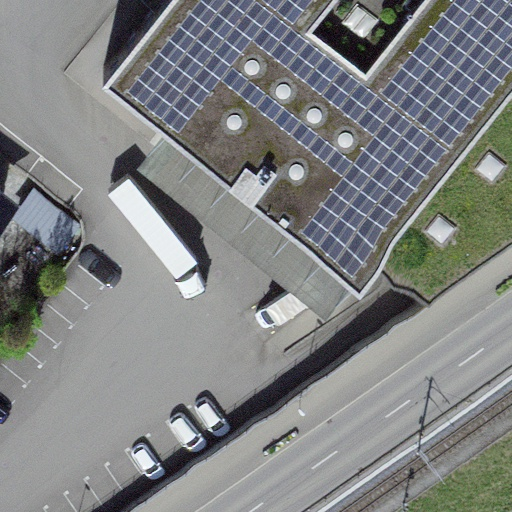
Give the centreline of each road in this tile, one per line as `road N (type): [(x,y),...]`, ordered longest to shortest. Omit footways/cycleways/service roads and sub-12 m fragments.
road 1 (tertiary): [(248,511),(511,326)]
road 2 (residential): [(0,498),(186,322)]
